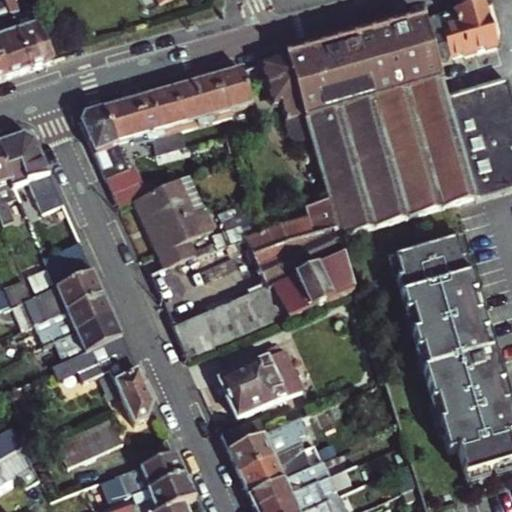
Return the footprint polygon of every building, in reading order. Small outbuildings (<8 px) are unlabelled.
[(16,0),(4,0),(6,4),(33,66),(55,58),(51,49),(32,11),(22,14),(16,0)] [(435,60),(495,43),(484,3),(283,59),(305,130),(326,199),(334,227),(337,237),(511,185),(511,104),(505,78),(444,94),(435,60)] [(33,66),(6,4),(0,5),(0,47),(9,74),(33,66)] [(0,77),(9,74),(0,47),(0,77)] [(305,130),(283,59),(259,66),(272,106),(278,105),(288,136),(305,130)] [(228,114),(249,107),(240,71),(124,103),(134,139),(145,136),(153,154),(186,145),(182,130),(229,117),(228,114)] [(124,103),(85,113),(80,125),(105,179),(127,169),(115,144),(134,139),(124,103)] [(34,143),(24,136),(0,144),(0,147),(13,182),(17,191),(36,183),(49,213),(64,206),(34,143)] [(13,182),(0,147),(0,208),(1,211),(2,213),(23,204),(24,203),(17,191),(13,182)] [(127,169),(105,179),(111,194),(141,180),(134,166),(127,169)] [(205,209),(190,175),(177,180),(192,214),(205,209)] [(141,180),(147,194),(154,208),(160,221),(180,212),(168,185),(154,191),(148,177),(141,180)] [(179,262),(194,255),(188,241),(214,229),(205,209),(192,214),(177,180),(168,185),(180,212),(160,221),(165,233),(172,248),(178,260),(179,262)] [(154,208),(147,194),(133,201),(139,215),(154,208)] [(245,239),(247,245),(252,256),(334,227),(326,199),(303,207),(307,218),(259,234),(257,235),(245,239)] [(160,221),(154,208),(139,215),(145,228),(160,221)] [(257,235),(251,210),(216,223),(220,234),(206,238),(211,252),(235,243),(245,239),(257,235)] [(43,241),(73,227),(68,216),(38,229),(43,241)] [(160,221),(145,228),(151,240),(165,233),(160,221)] [(73,227),(43,241),(48,251),(78,238),(73,227)] [(266,288),(262,290),(277,323),(353,290),(337,237),(334,227),(252,256),(266,288)] [(172,248),(165,233),(151,240),(157,255),(172,248)] [(78,238),(48,251),(54,264),(83,250),(78,238)] [(454,238),(393,256),(399,277),(395,278),(405,312),(410,311),(416,330),(411,332),(416,350),(420,349),(426,367),(422,369),(431,400),(435,399),(441,420),(437,422),(446,452),(455,449),(462,472),(511,457),(511,454),(506,434),(511,432),(511,417),(507,401),(502,402),(497,383),(502,382),(492,348),(486,350),(481,331),(486,329),(480,311),(475,312),(470,293),(475,291),(464,257),(460,258),(454,238)] [(245,239),(235,243),(238,249),(247,245),(245,239)] [(178,260),(172,248),(157,255),(163,267),(178,260)] [(59,274),(88,261),(83,250),(54,264),(59,274)] [(164,270),(179,262),(178,260),(163,267),(164,270)] [(88,261),(59,274),(64,286),(65,285),(94,273),(88,261)] [(23,318),(29,329),(37,325),(104,295),(94,273),(65,285),(64,286),(60,288),(38,298),(26,303),(31,314),(23,318)] [(18,303),(34,296),(29,283),(13,291),(18,303)] [(172,328),(187,361),(187,362),(277,323),(262,290),(172,328)] [(5,294),(0,296),(0,311),(10,306),(5,294)] [(104,295),(37,325),(46,347),(58,342),(114,317),(104,295)] [(31,314),(26,303),(18,307),(23,318),(31,314)] [(74,360),(88,353),(123,337),(114,317),(58,342),(67,363),(74,360)] [(80,373),(129,350),(123,337),(88,353),(74,360),(80,373)] [(80,373),(85,383),(109,372),(134,426),(149,419),(154,404),(129,350),(80,373)] [(215,386),(219,394),(223,392),(235,419),(293,392),(275,354),(217,380),(219,384),(215,386)] [(56,368),(58,373),(62,381),(80,373),(74,360),(67,363),(56,368)] [(312,427),(307,416),(270,433),(228,451),(239,475),(302,445),(297,434),(306,430),(312,427)] [(111,419),(98,425),(85,431),(71,437),(57,444),(69,469),(83,462),(97,456),(110,450),(122,445),(111,419)] [(247,422),(220,434),(228,451),(270,433),(263,419),(248,425),(247,422)] [(0,463),(25,448),(16,430),(0,439),(0,463)] [(314,448),(306,430),(297,434),(302,445),(305,452),(314,448)] [(302,445),(239,475),(249,497),(321,464),(314,448),(305,452),(302,445)] [(327,461),(320,445),(314,448),(321,464),(327,461)] [(0,495),(25,480),(31,488),(35,486),(42,498),(49,493),(25,448),(0,463),(0,495)] [(137,494),(186,475),(176,454),(119,476),(124,487),(132,483),(137,494)] [(330,467),(327,461),(321,464),(249,497),(255,511),(327,478),(346,470),(342,461),(330,467)] [(414,487),(405,466),(394,471),(403,492),(414,487)] [(160,511),(184,503),(196,498),(186,475),(137,494),(134,495),(137,504),(117,511),(160,511)] [(324,494),(333,490),(327,478),(255,511),(305,511),(327,502),(324,494)] [(403,492),(407,501),(419,496),(416,486),(414,487),(403,492)] [(327,502),(305,511),(334,511),(352,504),(347,493),(327,502)] [(187,511),(184,503),(160,511),(187,511)]
